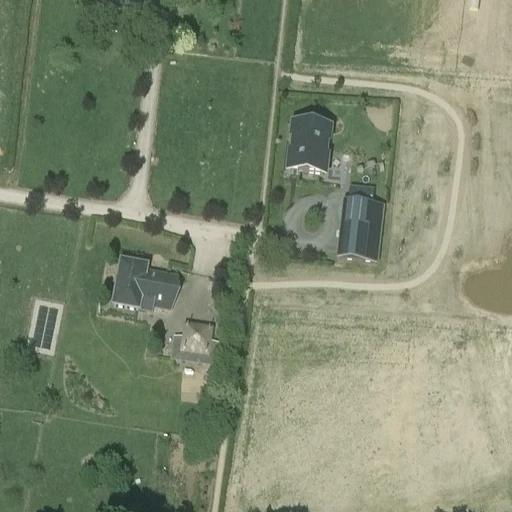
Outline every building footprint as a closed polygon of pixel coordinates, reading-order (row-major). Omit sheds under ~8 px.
[(100,0),(100,5),(140,11),(141,0),(100,0)] [(317,0),(317,12),(349,15),(348,24),(362,25),(364,1),(354,0),(317,0)] [(437,24),(438,0),(388,0),(392,0),(391,22),(411,24),(409,39),(439,41),(441,25),(437,24)] [(511,47),(511,45),(511,0),(454,0),(453,14),(474,15),(473,27),(496,29),(494,46),(511,47)] [(322,178),(327,132),(293,129),(288,174),(322,178)] [(375,266),(382,210),(346,206),(339,262),(375,266)] [(144,276),(146,270),(120,265),(112,309),(138,314),(139,307),(168,313),(174,281),(144,276)] [(209,333),(185,330),(181,362),(213,367),(216,346),(208,345),(209,333)]
